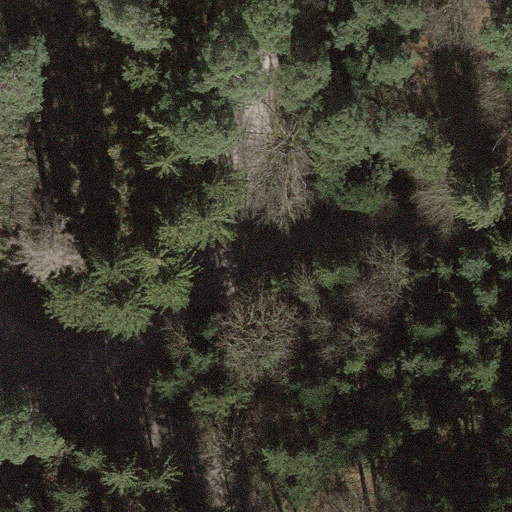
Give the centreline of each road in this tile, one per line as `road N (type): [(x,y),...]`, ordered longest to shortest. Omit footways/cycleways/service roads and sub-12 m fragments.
road 1 (track): [(0,456),(220,267),(302,236)]
road 2 (track): [(302,236),(295,0)]
road 3 (track): [(302,236),(511,207)]
road 4 (track): [(93,375),(242,511)]
